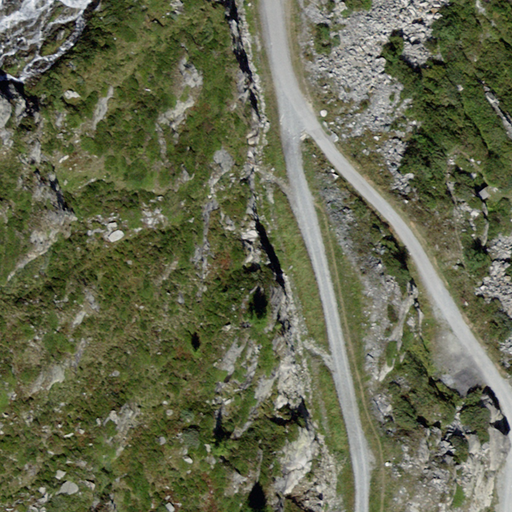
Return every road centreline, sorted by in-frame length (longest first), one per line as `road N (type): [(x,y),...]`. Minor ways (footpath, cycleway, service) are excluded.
road 1 (track): [(511,417),(397,222),(302,112),(280,63),(269,0)]
road 2 (track): [(280,63),(291,157),(350,409),(361,511)]
